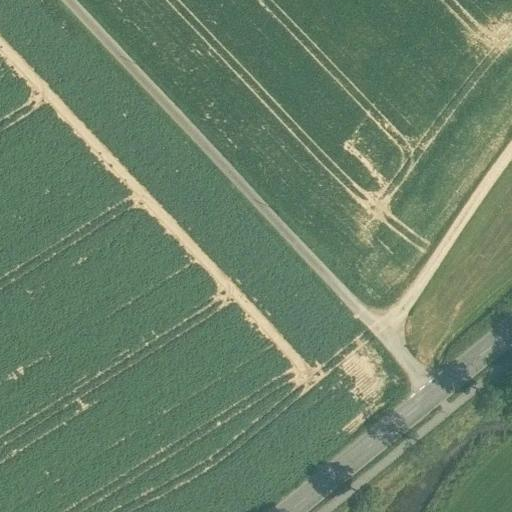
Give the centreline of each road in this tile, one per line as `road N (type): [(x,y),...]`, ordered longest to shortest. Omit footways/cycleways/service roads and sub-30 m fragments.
road 1 (unclassified): [(381,330),(69,0)]
road 2 (unclassified): [(381,330),(511,160)]
road 3 (secondary): [(289,511),(438,390)]
